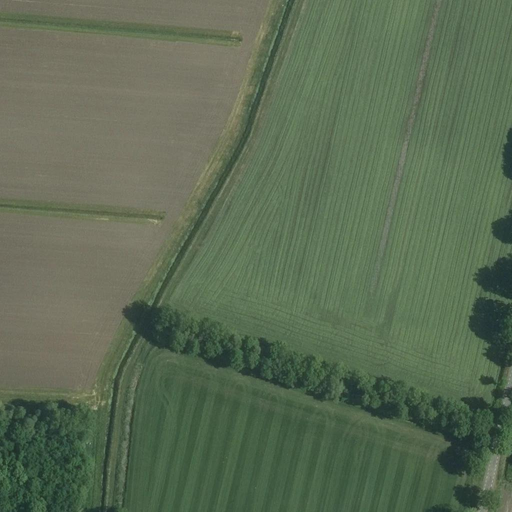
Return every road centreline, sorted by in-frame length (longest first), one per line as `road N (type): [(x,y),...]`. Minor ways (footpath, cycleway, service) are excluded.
road 1 (track): [(303,0),(251,139),(123,376),(110,511)]
road 2 (tertiary): [(511,378),(481,511)]
